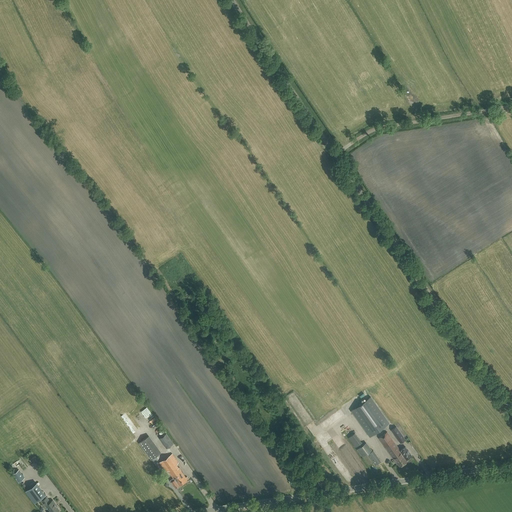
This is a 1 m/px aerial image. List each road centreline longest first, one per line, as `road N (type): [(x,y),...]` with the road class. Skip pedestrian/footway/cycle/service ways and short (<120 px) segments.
road 1 (unclassified): [(511,407),(401,257),(234,0)]
road 2 (unclassified): [(202,511),(511,464)]
road 3 (track): [(335,156),(374,128),(511,106)]
